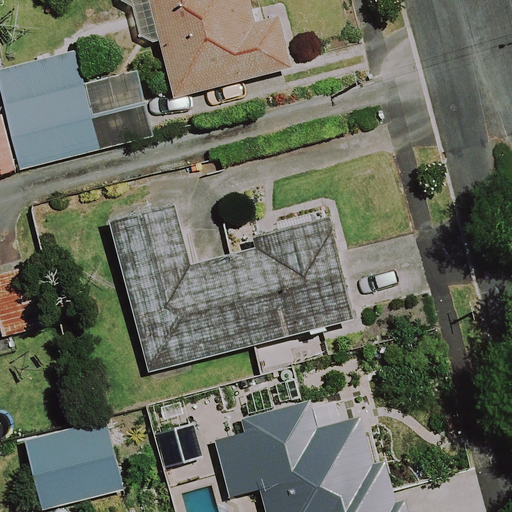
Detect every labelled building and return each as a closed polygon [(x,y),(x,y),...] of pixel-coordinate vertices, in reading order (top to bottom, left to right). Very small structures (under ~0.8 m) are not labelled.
[(166,40),(181,96),(297,65),(283,12),(259,19),(254,0),(129,0),(136,3),(142,33),(166,40)] [(78,90),(71,58),(0,73),(0,85),(19,174),(154,145),(139,77),(78,90)] [(0,179),(12,176),(0,125),(0,179)] [(187,231),(181,209),(109,227),(146,378),(354,327),(328,221),(252,240),(255,254),(227,261),(218,223),(187,231)] [(41,333),(28,273),(0,278),(0,337),(1,341),(41,333)] [(314,436),(308,416),(215,446),(232,499),(257,492),(263,511),(399,511),(370,418),(314,436)] [(50,511),(123,494),(105,424),(24,445),(41,511),(50,511)]
